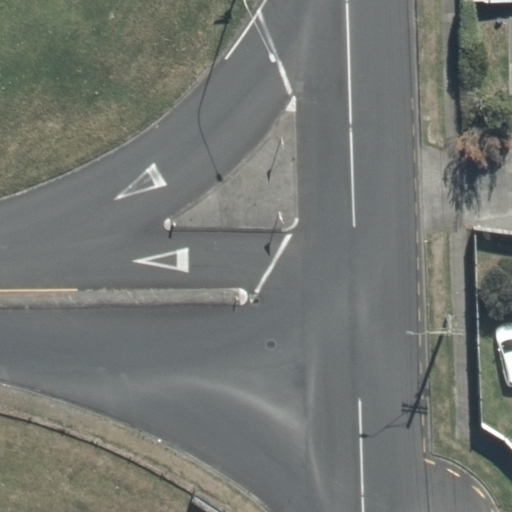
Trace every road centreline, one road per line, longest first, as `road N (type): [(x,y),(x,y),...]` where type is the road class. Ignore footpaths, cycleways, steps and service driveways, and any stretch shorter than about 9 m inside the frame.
road 1 (secondary): [(0,243),(107,203),(194,147),(244,100),(313,0)]
road 2 (secondary): [(362,491),(240,411),(106,356),(0,339)]
road 3 (secondary): [(0,255),(274,263),(357,311)]
road 4 (secondary): [(357,311),(349,0)]
road 5 (tertiary): [(362,491),(357,311)]
